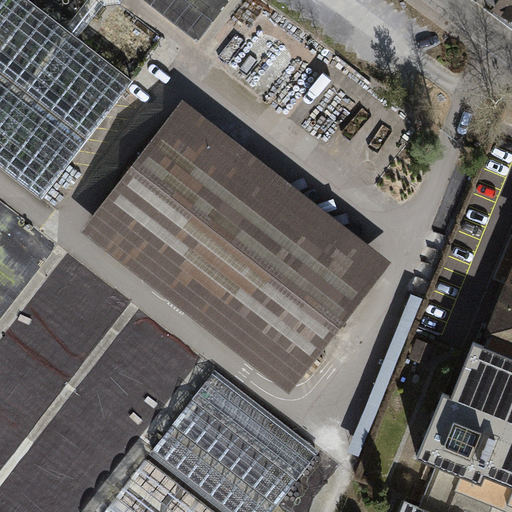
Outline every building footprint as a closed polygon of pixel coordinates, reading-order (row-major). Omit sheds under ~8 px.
[(0,0),(0,168),(37,197),(128,81),(23,0),(0,0)] [(187,0),(153,0),(153,1),(196,38),(211,20),(187,0)] [(511,0),(482,0),(495,8),(490,15),(511,29),(511,0)] [(395,262),(189,103),(88,232),(295,392),(395,262)] [(435,467),(418,506),(432,511),(461,511),(464,505),(480,511),(487,511),(492,502),(511,510),(511,258),(479,339),(467,334),(446,386),(438,383),(407,456),(435,467)] [(358,454),(423,298),(412,293),(347,449),(358,454)] [(416,339),(408,358),(427,366),(435,346),(416,339)] [(269,511),(313,455),(207,376),(153,449),(237,511),(269,511)] [(215,511),(147,459),(105,511),(215,511)] [(432,511),(418,506),(402,499),(396,511),(432,511)]
